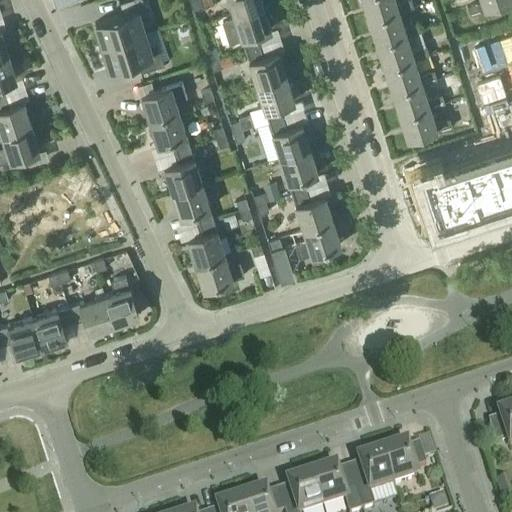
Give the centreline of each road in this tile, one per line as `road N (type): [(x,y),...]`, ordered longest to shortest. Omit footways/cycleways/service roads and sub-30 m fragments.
road 1 (residential): [(28,0),(187,335)]
road 2 (residential): [(83,509),(432,396)]
road 3 (residential): [(396,267),(309,0)]
road 4 (residential): [(187,335),(396,267)]
road 5 (residential): [(41,382),(187,335)]
road 6 (residential): [(83,509),(41,382)]
road 7 (residential): [(471,511),(432,396)]
road 8 (residential): [(396,267),(511,229)]
